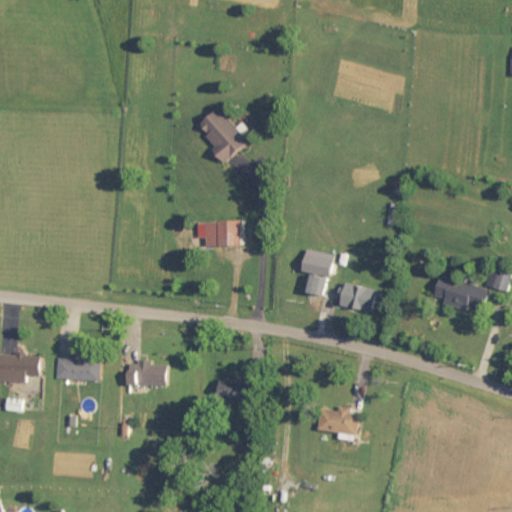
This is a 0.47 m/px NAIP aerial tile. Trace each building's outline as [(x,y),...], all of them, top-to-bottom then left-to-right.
[(241,129),(230,111),(208,125),(231,163),(257,147),(250,135),(254,133),(249,125),(241,129)] [(213,239),(213,247),(251,246),(250,222),(204,224),(205,239),(213,239)] [(343,257),(316,250),(310,272),(337,280),(343,257)] [(492,287),(511,292),(511,274),(496,271),(492,287)] [(310,292),(329,297),(334,280),(314,275),(310,292)] [(450,305),(474,312),(475,308),(490,312),(496,291),(447,278),(442,297),(451,300),(450,305)] [(348,307),(378,314),(384,291),(351,283),(348,297),(350,298),(348,307)] [(5,383),(34,384),(35,378),(50,378),(51,356),(5,355),(5,383)] [(62,380),(109,382),(109,361),(63,359),(62,380)] [(135,388),(176,387),(175,366),(159,366),(159,361),(145,361),(145,365),(134,365),(135,388)] [(225,403),(260,405),(261,383),(226,382),(225,403)] [(363,442),(366,416),(357,414),(358,409),(346,408),(345,414),(329,412),(326,432),(347,434),(346,440),(363,442)]
